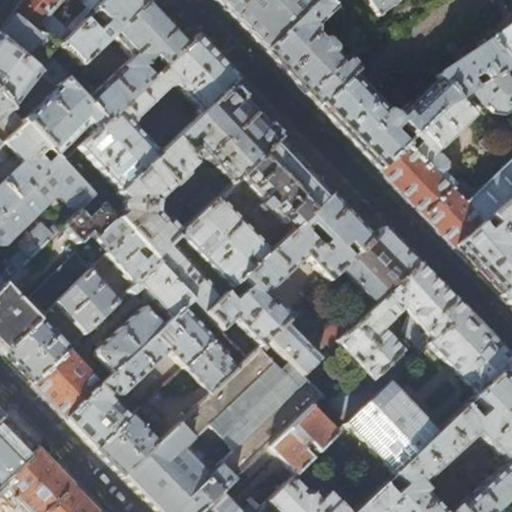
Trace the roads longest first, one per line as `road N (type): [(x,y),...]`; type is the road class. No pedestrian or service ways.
road 1 (residential): [(306,121),(511,335)]
road 2 (residential): [(306,121),(461,0)]
road 3 (residential): [(117,511),(0,387)]
road 4 (residential): [(188,0),(306,121)]
